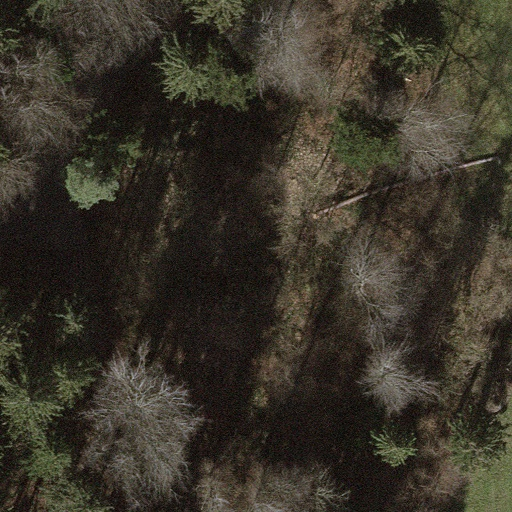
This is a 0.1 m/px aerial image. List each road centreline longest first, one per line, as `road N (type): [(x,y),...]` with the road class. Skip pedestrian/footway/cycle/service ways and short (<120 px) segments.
road 1 (track): [(126,511),(52,155)]
road 2 (tertiary): [(132,0),(52,155),(0,227)]
